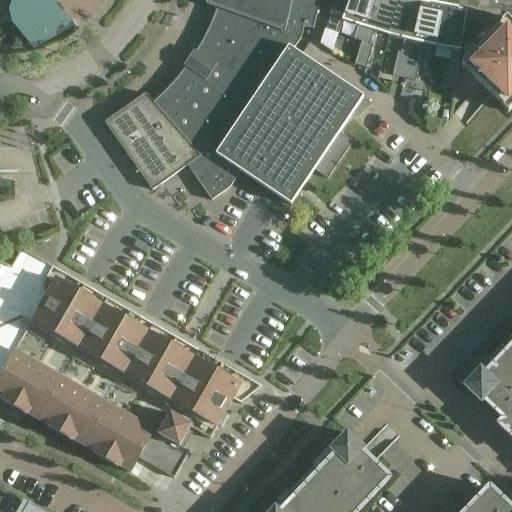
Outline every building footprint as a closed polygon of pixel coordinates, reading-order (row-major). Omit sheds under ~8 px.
[(68,26),(46,0),(18,0),(17,2),(14,13),(16,22),(35,45),(68,26)] [(206,0),(206,6),(217,9),(207,32),(195,54),(198,56),(189,69),(186,66),(173,83),(153,103),(146,95),(105,124),(152,191),(187,167),(211,202),(229,189),(240,172),(290,206),(315,171),(328,180),(353,142),(339,133),(363,98),(293,51),(301,39),(303,27),(313,30),(319,0),(206,0)] [(334,0),(332,7),(334,8),(326,30),(338,34),(342,22),(357,27),(353,40),(361,42),(374,0),(334,0)] [(398,0),(374,0),(361,42),(354,66),(366,69),(373,46),(370,45),(374,32),(389,36),(398,0)] [(392,77),(404,79),(421,1),(416,0),(398,0),(389,36),(404,40),(401,53),(397,53),(392,77)] [(421,44),(436,48),(443,6),(421,1),(404,79),(415,82),(421,58),(418,57),(421,44)] [(443,6),(436,48),(451,50),(449,64),(446,63),(443,87),(454,89),(467,10),(443,6)] [(508,114),(511,109),(511,23),(506,18),(477,47),(472,42),(465,41),(461,67),(503,107),(502,108),(508,114)] [(0,399),(21,411),(23,413),(26,414),(28,416),(31,417),(35,419),(54,430),(118,317),(123,309),(109,300),(106,298),(86,287),(83,285),(73,280),(71,279),(51,267),(22,250),(11,269),(0,263),(0,399)] [(118,317),(54,430),(86,449),(87,449),(91,451),(91,452),(97,455),(102,458),(115,465),(179,352),(184,344),(178,340),(174,338),(155,327),(151,325),(132,313),(128,312),(123,309),(118,317)] [(480,371),(464,388),(466,389),(481,404),(483,401),(503,420),(502,421),(510,429),(511,426),(511,337),(510,339),(509,340),(511,342),(511,346),(506,352),(502,348),(501,349),(488,362),(488,363),(492,367),(485,375),(480,371)] [(179,352),(115,465),(130,474),(135,466),(138,459),(173,479),(174,480),(181,466),(189,452),(184,450),(180,447),(190,429),(195,432),(210,440),(233,401),(234,401),(238,404),(241,405),(243,404),(260,390),(262,388),(260,387),(246,379),(243,377),(224,366),(220,364),(201,353),(197,351),(184,344),(179,352)] [(358,511),(389,480),(383,474),(361,453),(364,451),(347,435),(273,511),(511,511),(511,510),(489,489),(466,511),(358,511)] [(43,511),(28,503),(22,511),(43,511)]
